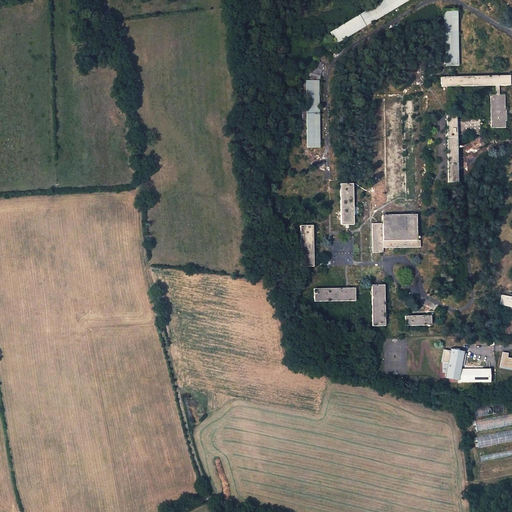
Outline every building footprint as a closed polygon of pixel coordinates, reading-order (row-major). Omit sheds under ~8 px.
[(384,0),(329,33),(336,44),(410,0),(384,0)] [(457,11),(444,11),(445,66),(458,66),(457,11)] [(322,27),(293,26),(293,37),(321,38),(322,27)] [(324,64),(313,60),(307,81),(305,81),(305,83),(298,84),(298,99),(306,99),(306,109),(306,120),(306,148),(319,148),(318,81),(324,64)] [(509,76),(440,78),(441,87),(495,86),(499,86),(509,86),(509,76)] [(495,95),(490,95),(491,129),(505,128),(504,94),(499,95),(495,95)] [(412,114),(412,98),(404,98),(405,114),(412,114)] [(455,116),(446,116),(448,183),(457,183),(456,135),(480,134),(480,119),(456,120),(455,116)] [(353,184),(340,184),(341,226),(353,225),(353,184)] [(319,185),(278,186),(279,198),(320,197),(319,185)] [(382,224),(372,224),(372,253),(382,253),(382,248),(420,248),(420,241),(416,241),(416,216),(382,216),(382,224)] [(312,226),(300,226),(300,267),(313,267),(312,226)] [(383,286),(371,286),(372,327),(384,326),(383,286)] [(355,288),(314,289),(313,302),(355,301),(355,288)] [(511,297),(501,295),(499,305),(511,307),(511,297)] [(430,316),(404,316),(404,326),(430,326),(430,316)] [(447,351),(444,350),(440,372),(444,373),(443,378),(457,380),(461,350),(448,348),(447,351)] [(507,354),(502,353),(499,367),(511,369),(511,358),(506,358),(507,354)] [(458,382),(488,382),(488,368),(457,368),(458,382)] [(505,403),(472,409),(473,418),(507,412),(505,403)] [(511,414),(474,422),(476,432),(511,424),(511,414)] [(511,430),(476,437),(478,448),(511,441),(511,430)] [(511,449),(480,456),(481,460),(511,454),(511,449)]
